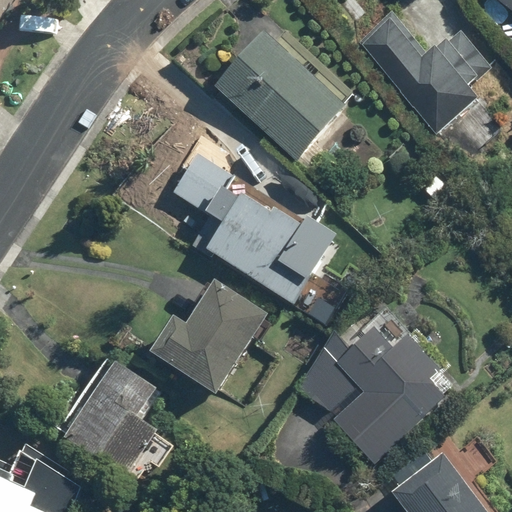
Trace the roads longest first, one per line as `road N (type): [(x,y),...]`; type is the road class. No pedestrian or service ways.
road 1 (residential): [(0,208),(154,0)]
road 2 (unknown): [(154,0),(282,169)]
